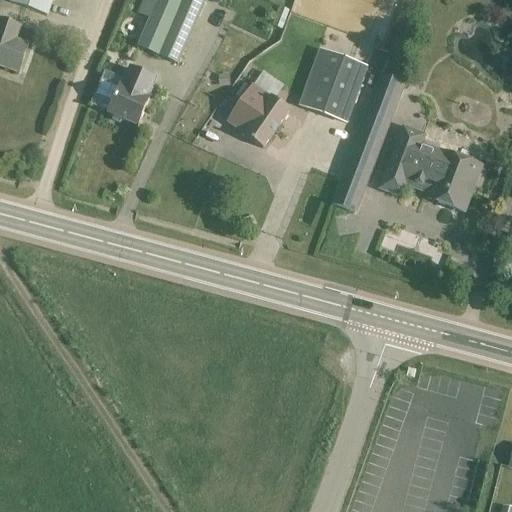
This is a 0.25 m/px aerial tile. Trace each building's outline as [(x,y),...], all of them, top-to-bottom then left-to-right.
[(49,17),(54,0),(11,0),(10,3),(49,17)] [(207,0),(145,0),(139,15),(150,20),(138,48),(179,66),(207,0)] [(0,67),(19,75),(29,46),(16,42),(21,28),(0,20),(0,67)] [(323,52),(302,109),(347,125),(368,69),(323,52)] [(105,72),(90,107),(112,116),(112,121),(119,124),(124,122),(138,128),(150,100),(149,100),(157,82),(131,70),(126,82),(105,72)] [(229,74),(219,75),(219,86),(229,86),(229,74)] [(405,86),(382,77),(333,203),(358,213),(405,86)] [(291,111),(253,86),(227,124),(246,137),(245,138),(264,150),(291,111)] [(464,214),(480,169),(443,155),(444,152),(440,151),(440,148),(423,142),(424,139),(405,131),(382,190),(401,197),(406,186),(429,195),(427,200),(464,214)] [(256,227),(252,218),(239,224),(243,233),(256,227)]
